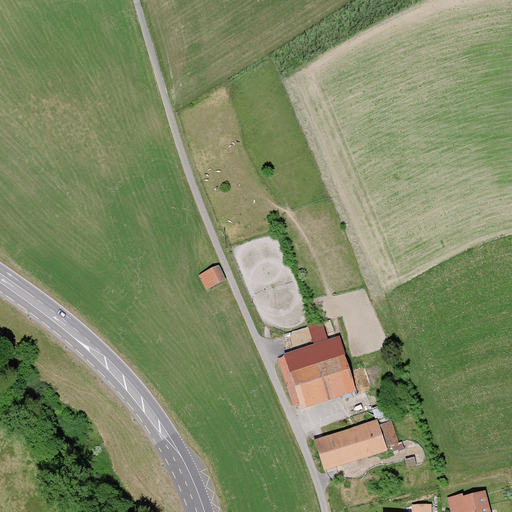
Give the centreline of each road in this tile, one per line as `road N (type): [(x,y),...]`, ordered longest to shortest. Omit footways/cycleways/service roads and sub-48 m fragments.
road 1 (unclassified): [(135,0),(186,167),(325,511)]
road 2 (secondary): [(0,278),(63,323),(135,392),(165,431),(199,511)]
